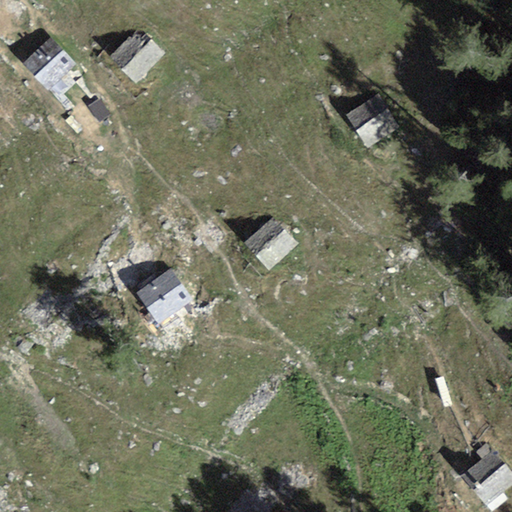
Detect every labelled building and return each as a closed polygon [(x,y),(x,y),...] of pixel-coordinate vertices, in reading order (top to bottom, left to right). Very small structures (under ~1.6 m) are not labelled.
[(139,33),(116,52),(135,74),(157,54),(139,33)] [(50,39),(26,60),(47,84),(71,63),(50,39)] [(394,125),(378,98),(351,113),(367,141),(394,125)] [(273,220),(250,239),(269,263),(292,244),(273,220)] [(171,272),(142,291),(160,318),(188,300),(171,272)] [(511,477),(493,454),(466,475),(487,501),(511,480),(511,477)]
